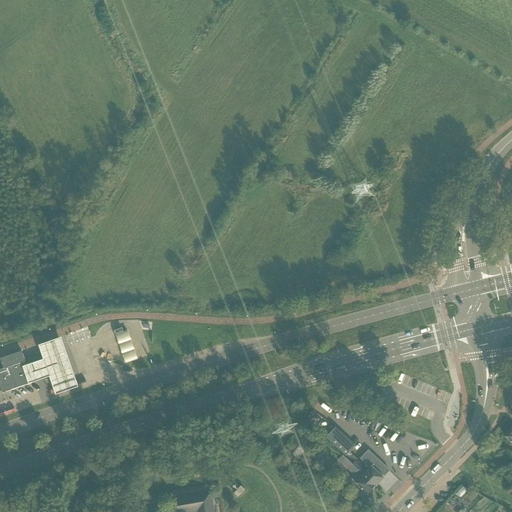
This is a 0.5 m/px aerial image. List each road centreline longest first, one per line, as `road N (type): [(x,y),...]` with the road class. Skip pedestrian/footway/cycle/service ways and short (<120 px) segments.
road 1 (primary): [(0,474),(260,387),(470,329)]
road 2 (primary): [(461,292),(143,383),(0,435)]
road 3 (tertiary): [(398,511),(473,431),(487,379)]
